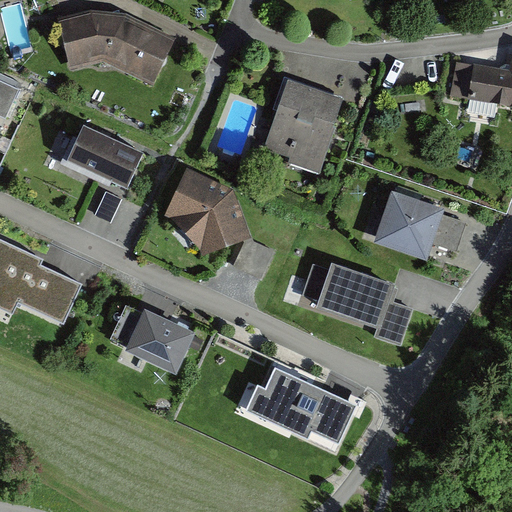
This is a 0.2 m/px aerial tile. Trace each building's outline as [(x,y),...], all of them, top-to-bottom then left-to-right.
[(153,85),(172,44),(123,21),(96,19),(62,28),(72,70),(104,63),(153,85)] [(511,48),(511,49),(507,71),(457,62),(449,100),(511,111),(511,48)] [(343,99),(287,80),(266,148),(321,170),(343,99)] [(19,94),(0,85),(0,120),(6,123),(19,94)] [(137,155),(76,127),(61,160),(122,192),(137,155)] [(231,193),(180,170),(163,216),(202,256),(249,240),(231,193)] [(440,207),(387,190),(369,246),(422,263),(427,246),(454,254),(464,222),(438,214),(440,207)] [(108,192),(99,216),(117,222),(125,198),(108,192)] [(39,260),(0,242),(0,310),(9,314),(14,302),(61,324),(79,286),(36,267),(39,260)] [(274,253),(248,243),(237,270),(262,281),(274,253)] [(400,293),(333,270),(332,274),(314,268),(303,299),(322,305),(319,313),(379,333),(377,340),(401,348),(414,313),(395,307),(400,293)] [(192,333),(139,311),(121,353),(174,375),(192,333)] [(349,406),(270,369),(259,391),(252,388),(241,413),(301,441),(305,433),(331,445),(349,406)]
